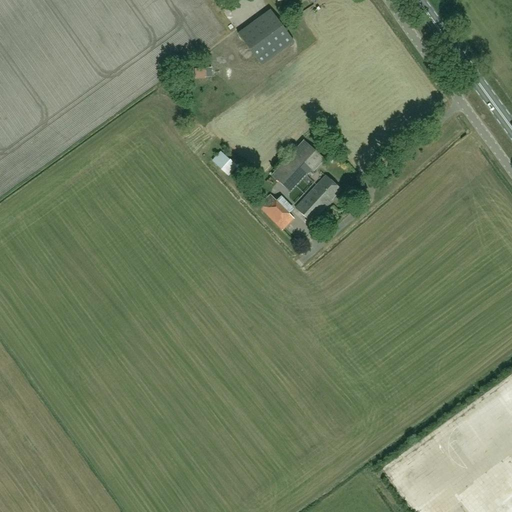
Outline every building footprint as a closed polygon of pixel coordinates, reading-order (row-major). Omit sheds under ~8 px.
[(308,13),(312,19),(326,8),(321,3),(308,13)] [(294,43),(282,26),(270,10),(238,34),(261,66),(294,43)] [(206,77),(207,70),(199,69),(198,76),(206,77)] [(313,172),(324,160),(304,140),(271,175),(290,193),(312,170),(313,172)] [(228,176),(238,166),(221,152),(212,161),(228,176)] [(325,176),(302,201),(295,208),(311,223),(332,201),(331,200),(341,190),(325,176)] [(294,219),(270,194),(258,206),(282,231),(294,219)]
